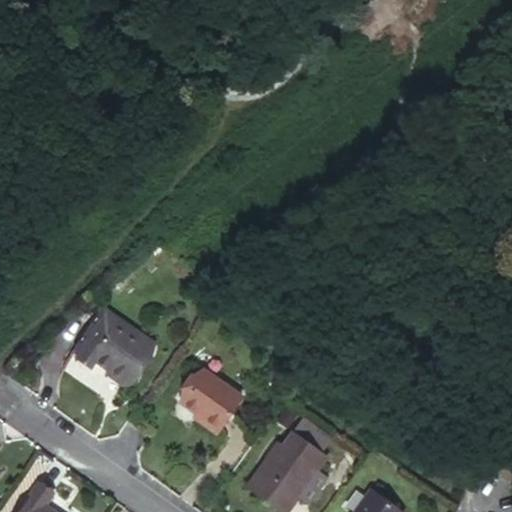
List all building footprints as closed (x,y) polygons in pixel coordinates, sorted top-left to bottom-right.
[(95,300),(91,305),(144,342),(148,337),(95,300)] [(102,365),(119,377),(144,342),(91,305),(66,340),(74,345),(68,353),(82,364),(88,356),(102,365)] [(188,409),(211,425),(235,393),(195,364),(172,397),(188,409)] [(115,382),(119,377),(102,365),(99,370),(115,382)] [(208,430),(211,425),(188,409),(185,414),(208,430)] [(294,413),(284,427),(313,448),(323,434),(294,413)] [(264,456),(259,452),(238,482),(278,510),(291,492),(306,471),(320,453),(313,448),(284,427),(275,440),(264,456)] [(270,437),(259,452),(264,456),(275,440),(270,437)] [(306,471),(291,492),(304,500),(319,480),(306,471)] [(8,511),(49,511),(37,503),(42,496),(28,485),(23,493),(8,511)] [(365,486),(345,511),(394,511),(397,509),(365,486)]
